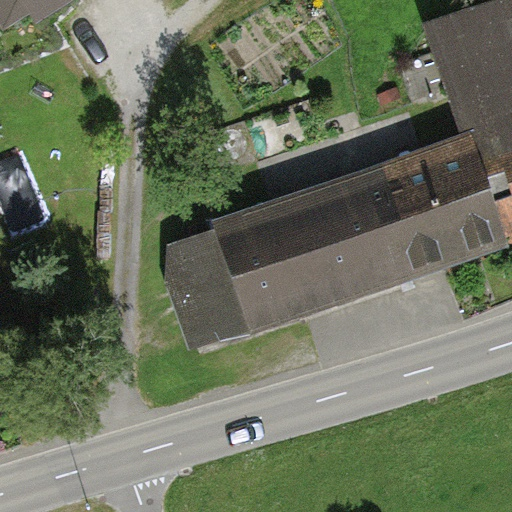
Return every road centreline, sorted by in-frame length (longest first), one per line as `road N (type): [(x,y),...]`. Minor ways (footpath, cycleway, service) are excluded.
road 1 (unknown): [(127,458),(109,400),(161,0)]
road 2 (tertiary): [(127,458),(511,344)]
road 3 (track): [(0,289),(73,473)]
road 4 (tertiary): [(0,496),(127,458)]
